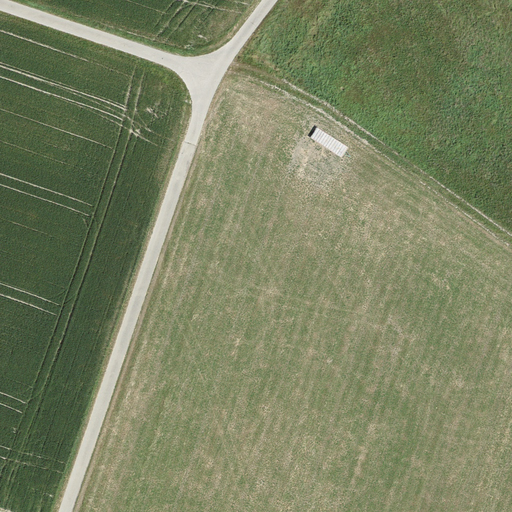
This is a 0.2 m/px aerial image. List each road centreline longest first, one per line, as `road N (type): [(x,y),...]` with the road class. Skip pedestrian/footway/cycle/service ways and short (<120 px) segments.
road 1 (track): [(274,0),(212,79),(67,511)]
road 2 (track): [(212,79),(0,8)]
